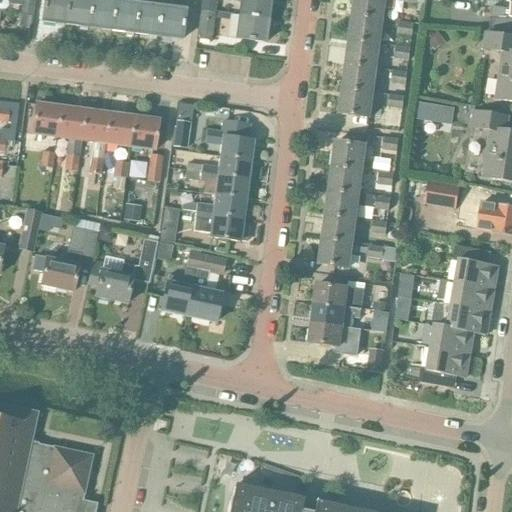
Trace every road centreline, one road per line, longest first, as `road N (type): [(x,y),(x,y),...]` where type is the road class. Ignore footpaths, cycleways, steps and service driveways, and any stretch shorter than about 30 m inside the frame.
road 1 (residential): [(292,105),(0,71)]
road 2 (residential): [(253,388),(292,105)]
road 3 (residential): [(503,443),(253,388)]
road 4 (residential): [(151,370),(0,339)]
road 5 (residential): [(151,370),(121,511)]
